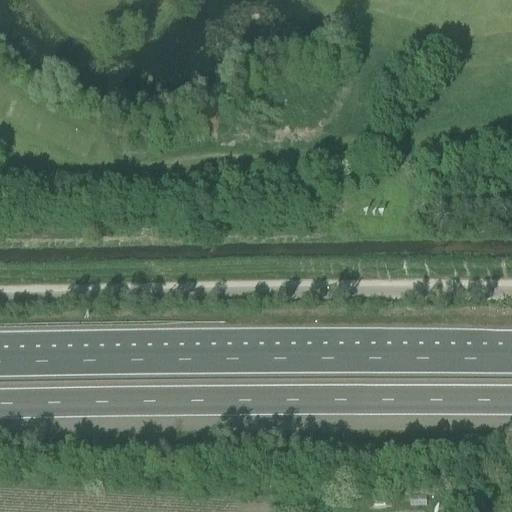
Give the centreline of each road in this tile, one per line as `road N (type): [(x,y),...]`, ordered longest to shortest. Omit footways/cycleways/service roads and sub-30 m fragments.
road 1 (unclassified): [(511,291),(0,300)]
road 2 (motorway): [(0,408),(511,403)]
road 3 (motorway): [(511,362),(0,363)]
